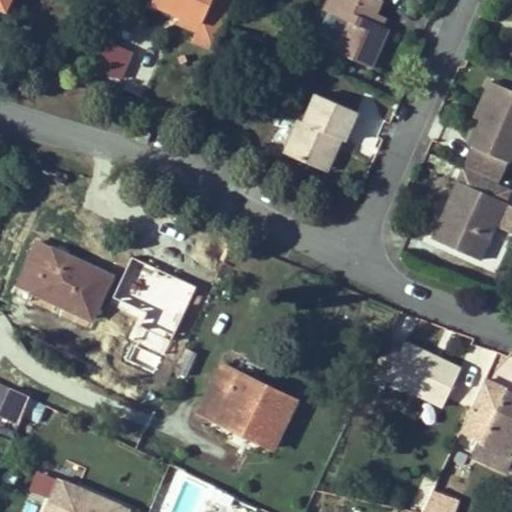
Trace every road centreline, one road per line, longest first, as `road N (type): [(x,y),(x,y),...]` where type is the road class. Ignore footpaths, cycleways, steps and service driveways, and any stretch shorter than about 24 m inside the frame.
road 1 (residential): [(347,262),(154,162),(0,113)]
road 2 (residential): [(347,262),(468,0)]
road 3 (residential): [(511,331),(347,262)]
road 4 (unknown): [(0,346),(117,428)]
